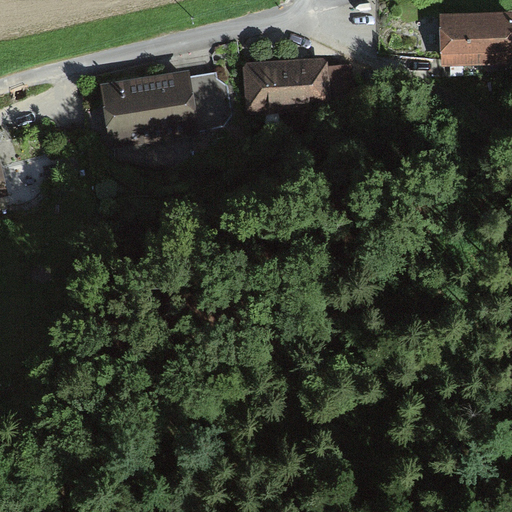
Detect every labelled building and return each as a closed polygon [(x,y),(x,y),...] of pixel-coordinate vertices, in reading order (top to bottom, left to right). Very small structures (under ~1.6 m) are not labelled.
[(435,44),(510,43),(509,1),(434,2),(435,44)] [(241,61),(246,100),(318,92),(313,53),(241,61)] [(94,79),(106,148),(191,133),(178,64),(94,79)] [(40,167),(44,180),(74,171),(70,158),(40,167)] [(0,177),(0,213),(10,211),(0,177)]
